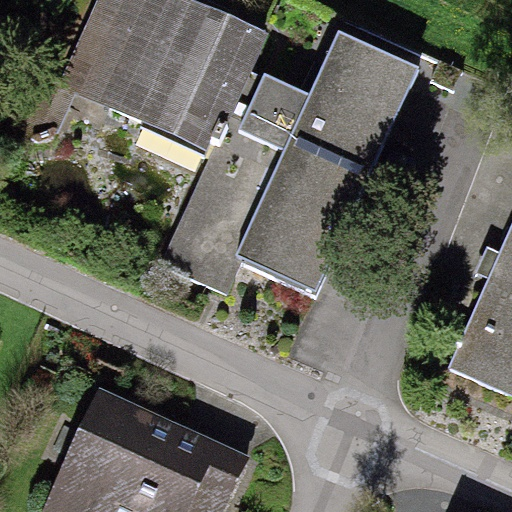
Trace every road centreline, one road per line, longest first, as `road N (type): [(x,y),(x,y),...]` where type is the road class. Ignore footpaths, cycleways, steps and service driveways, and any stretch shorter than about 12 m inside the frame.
road 1 (residential): [(0,279),(350,433)]
road 2 (residential): [(350,433),(511,500)]
